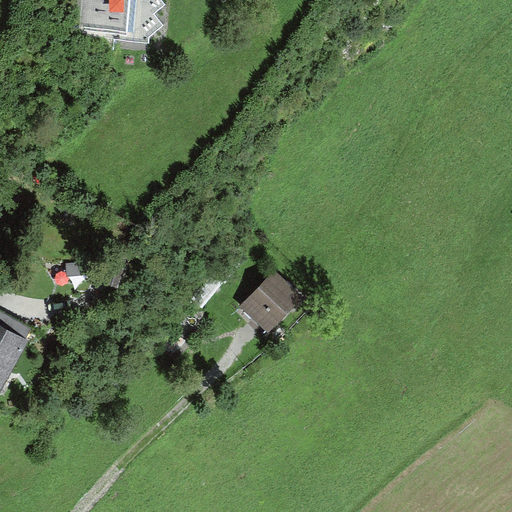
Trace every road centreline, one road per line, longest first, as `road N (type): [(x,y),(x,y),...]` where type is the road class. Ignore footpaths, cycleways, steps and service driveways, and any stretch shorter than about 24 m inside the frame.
road 1 (track): [(236,355),(78,511)]
road 2 (track): [(0,218),(47,239),(71,273),(72,323)]
